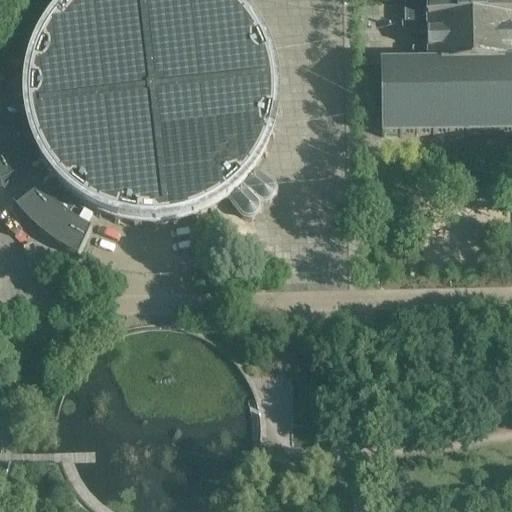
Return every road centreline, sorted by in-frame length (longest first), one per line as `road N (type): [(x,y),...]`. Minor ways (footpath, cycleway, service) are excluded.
road 1 (residential): [(0,310),(356,300)]
road 2 (residential): [(336,0),(349,9),(356,300)]
road 3 (residential): [(356,300),(511,295)]
